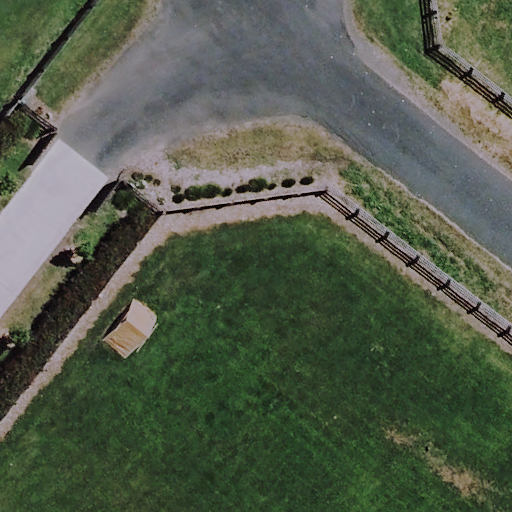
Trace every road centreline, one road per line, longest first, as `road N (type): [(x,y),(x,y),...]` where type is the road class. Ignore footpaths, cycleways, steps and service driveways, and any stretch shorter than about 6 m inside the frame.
road 1 (residential): [(279,51),(511,234)]
road 2 (residential): [(96,160),(128,121),(179,85),(279,51)]
